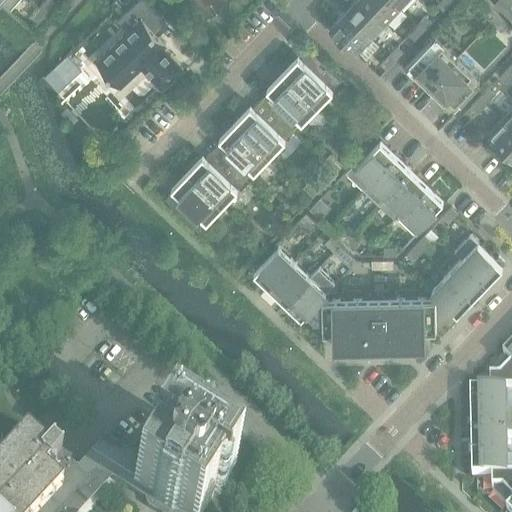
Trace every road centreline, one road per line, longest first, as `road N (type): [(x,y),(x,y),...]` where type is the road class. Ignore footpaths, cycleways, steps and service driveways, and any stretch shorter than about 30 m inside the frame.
road 1 (residential): [(511,221),(294,12)]
road 2 (residential): [(324,501),(511,305)]
road 3 (residential): [(294,12),(130,184)]
